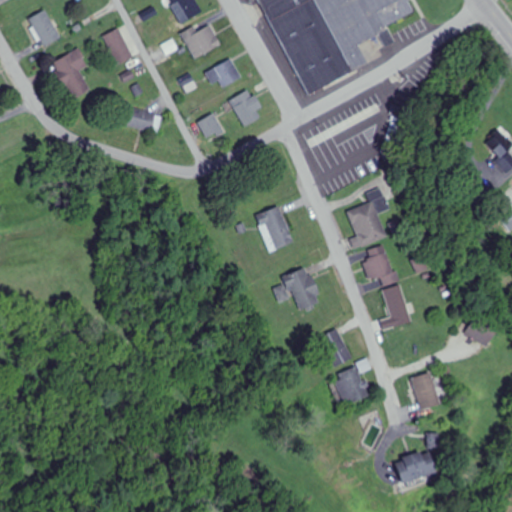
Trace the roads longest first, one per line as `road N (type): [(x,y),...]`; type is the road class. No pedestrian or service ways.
road 1 (residential): [(397,419),(283,93),(230,0)]
road 2 (residential): [(207,172),(493,6)]
road 3 (residential): [(207,172),(173,170),(59,130),(0,45)]
